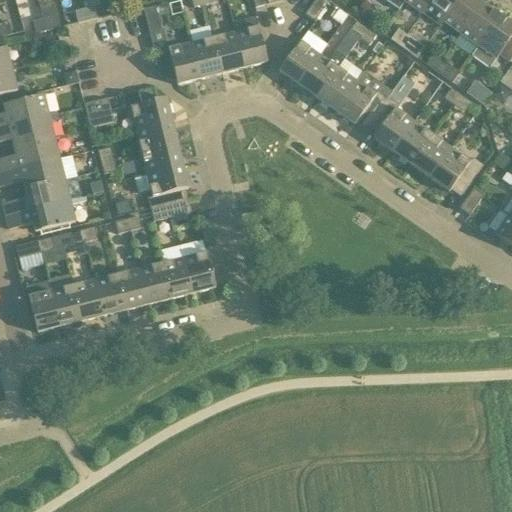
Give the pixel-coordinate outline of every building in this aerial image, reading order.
[(203,0),(190,0),(193,9),(204,6),(203,0)] [(267,6),(265,0),(252,0),(255,9),(267,6)] [(314,23),(328,3),(324,0),(315,0),(304,16),(314,23)] [(382,0),(398,11),(404,3),(405,0),(382,0)] [(405,0),(404,3),(421,15),(431,0),(405,0)] [(431,0),(421,15),(422,15),(422,14),(440,26),(458,0),(431,0)] [(472,0),(458,0),(440,26),(440,27),(443,23),(460,35),(481,6),(472,0)] [(481,6),(460,35),(477,47),(470,58),(478,47),(498,18),(481,6)] [(84,10),(87,22),(97,20),(94,7),(84,10)] [(150,34),(161,32),(155,8),(144,11),(150,34)] [(87,22),(84,10),(74,12),(77,25),(87,22)] [(42,20),(46,33),(55,30),(52,18),(42,20)] [(488,71),(499,56),(509,62),(511,58),(511,27),(498,18),(478,47),(470,58),(488,71)] [(255,19),(244,22),(246,31),(235,34),(244,70),(267,64),(258,28),(255,19)] [(46,33),(42,20),(33,23),(36,35),(46,33)] [(0,25),(0,29),(2,38),(12,36),(9,23),(0,25)] [(359,40),(366,30),(356,23),(349,33),(359,40)] [(319,54),(325,45),(305,30),(298,39),(319,54)] [(366,30),(359,40),(369,47),(376,37),(366,30)] [(399,47),(406,37),(398,31),(390,41),(399,47)] [(66,34),(56,36),(60,53),(70,50),(66,34)] [(213,39),(222,75),(244,70),(235,34),(213,39)] [(406,37),(399,47),(415,58),(422,48),(406,37)] [(191,45),(200,81),(222,75),(213,39),(191,45)] [(297,87),(319,57),(300,43),(278,73),(297,87)] [(377,43),(371,52),(376,55),(382,47),(377,43)] [(200,81),(191,45),(168,51),(177,87),(200,81)] [(0,73),(11,71),(6,49),(0,50),(0,73)] [(319,57),(297,87),(316,100),(345,60),(335,53),(328,63),(319,57)] [(434,72),(441,62),(433,56),(426,66),(434,72)] [(345,60),(316,100),(335,113),(356,83),(338,70),(345,60)] [(441,62),(434,72),(452,85),(459,74),(441,62)] [(11,71),(0,73),(0,96),(16,93),(11,71)] [(510,90),(511,87),(511,74),(505,71),(498,83),(510,90)] [(77,85),(74,73),(62,76),(65,87),(77,85)] [(356,83),(335,113),(354,127),(357,122),(367,129),(388,100),(392,93),(363,73),(356,83)] [(474,100),(481,105),(482,106),(490,95),(482,89),(474,83),(466,95),(474,100)] [(152,90),(137,94),(140,106),(155,103),(152,90)] [(453,107),(460,97),(450,90),(443,100),(453,107)] [(0,130),(57,116),(56,113),(48,115),(43,97),(3,107),(5,116),(0,117),(0,130)] [(460,97),(453,107),(463,114),(470,104),(460,97)] [(90,130),(114,124),(108,100),(84,105),(90,130)] [(135,132),(172,123),(166,100),(155,103),(140,106),(130,109),(135,132)] [(388,100),(367,129),(376,136),(373,140),(392,154),(414,124),(396,111),(398,107),(388,100)] [(57,116),(0,130),(0,144),(12,141),(14,149),(54,139),(50,123),(58,121),(57,116)] [(172,123),(135,132),(141,154),(177,145),(172,123)] [(414,124),(392,154),(411,167),(432,137),(414,124)] [(432,137),(411,167),(429,180),(451,150),(432,137)] [(54,139),(14,149),(16,158),(0,161),(0,174),(59,160),(54,139)] [(177,145),(141,154),(146,176),(182,167),(177,145)] [(100,164),(112,161),(109,149),(97,152),(100,164)] [(469,163),(451,150),(429,180),(449,194),(452,189),(462,196),(483,167),(472,159),(469,163)] [(59,160),(0,174),(0,188),(22,183),(24,191),(64,181),(59,160)] [(112,161),(100,164),(103,176),(115,173),(112,161)] [(85,168),(87,175),(98,173),(96,165),(85,168)] [(150,212),(185,203),(183,192),(188,190),(182,167),(146,176),(147,178),(134,181),(137,195),(150,192),(151,198),(147,199),(150,212)] [(64,181),(24,191),(26,200),(2,205),(6,218),(69,202),(64,181)] [(100,181),(89,184),(92,196),(103,193),(100,181)] [(469,217),(483,197),(473,190),(459,210),(469,217)] [(69,229),(68,226),(75,224),(70,206),(69,202),(6,218),(9,231),(32,225),(35,234),(39,233),(40,236),(69,229)] [(185,203),(150,212),(153,223),(188,215),(185,203)] [(511,220),(508,217),(494,236),(511,248),(511,220)] [(126,221),(129,233),(141,230),(138,218),(126,221)] [(129,233),(126,221),(115,223),(117,236),(129,233)] [(82,231),(85,244),(97,241),(94,229),(82,231)] [(85,244),(82,231),(70,234),(73,246),(85,244)] [(39,242),(42,254),(54,251),(51,239),(39,242)] [(42,254),(39,242),(15,248),(18,260),(42,254)] [(204,250),(205,254),(183,259),(192,295),(215,290),(213,284),(225,282),(216,246),(204,250)] [(161,265),(170,301),(192,295),(183,259),(161,265)] [(139,270),(148,306),(170,301),(161,265),(139,270)] [(117,276),(126,312),(148,306),(139,270),(117,276)] [(95,281),(104,317),(126,312),(117,276),(95,281)] [(73,287),(81,323),(104,317),(95,281),(73,287)] [(59,328),(50,292),(50,291),(48,283),(25,289),(36,334),(59,328)] [(73,287),(50,292),(59,328),(81,323),(73,287)]
